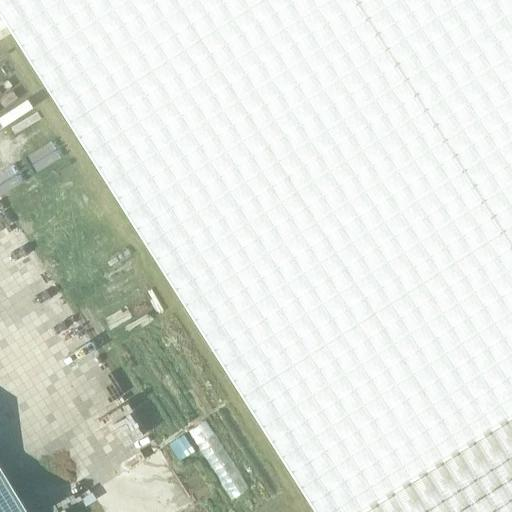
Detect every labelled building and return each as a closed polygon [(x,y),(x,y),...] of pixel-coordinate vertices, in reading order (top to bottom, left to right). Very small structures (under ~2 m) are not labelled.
[(357,511),(511,414),(511,0),(0,0),(0,15),(6,25),(314,511),(357,511)] [(77,194),(58,204),(64,215),(83,204),(77,194)] [(53,343),(59,353),(90,335),(84,325),(53,343)] [(511,511),(511,414),(357,511),(511,511)] [(138,447),(116,456),(122,469),(144,460),(138,447)] [(0,511),(27,511),(11,485),(0,468),(0,511)]
